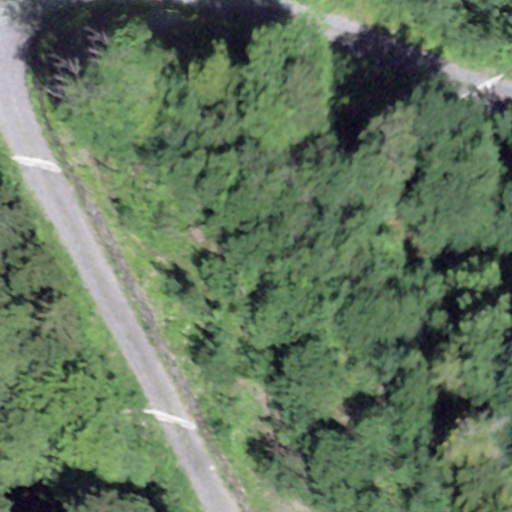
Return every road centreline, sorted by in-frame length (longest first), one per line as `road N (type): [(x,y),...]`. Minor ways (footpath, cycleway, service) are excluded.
road 1 (track): [(44,0),(18,24),(15,110),(222,511)]
road 2 (track): [(511,104),(346,37),(227,0)]
